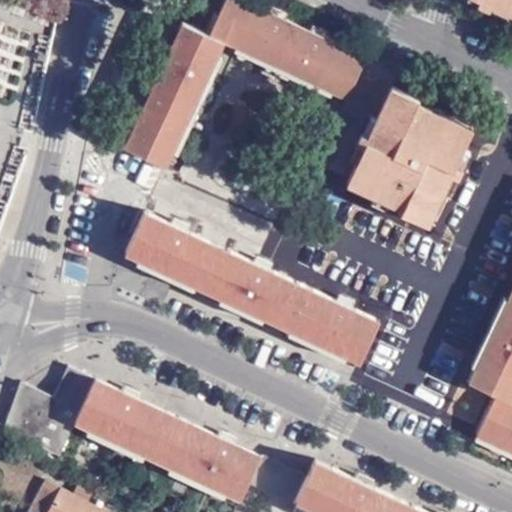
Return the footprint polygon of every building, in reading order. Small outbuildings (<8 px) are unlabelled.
[(274,66),(292,24),(265,12),(247,5),(232,0),(225,0),(209,36),(226,44),(237,49),(274,66)] [(268,6),(255,0),(249,0),(247,5),(265,12),(268,6)] [(511,0),(470,0),(478,4),(511,18),(511,0)] [(365,56),(328,38),(312,31),(292,24),(274,66),(331,93),(347,101),(365,56)] [(330,31),(313,24),(312,31),(328,38),(330,31)] [(165,61),(156,79),(199,100),(219,57),(226,44),(209,36),(184,26),(172,46),(165,61)] [(172,46),(168,43),(165,42),(158,57),(160,60),(165,61),(172,46)] [(274,66),(237,49),(235,53),(330,98),(331,93),(274,66)] [(224,58),(219,57),(199,100),(172,160),(178,159),(224,58)] [(167,171),(172,160),(199,100),(156,79),(153,86),(147,100),(125,150),(167,171)] [(453,168),(455,161),(464,145),(473,125),(420,100),(421,95),(391,82),(376,115),(357,157),(347,178),(402,204),(401,207),(429,221),(443,189),(453,168)] [(153,86),(148,85),(146,83),(140,96),(143,98),(147,100),(153,86)] [(357,157),(376,115),(367,111),(363,120),(359,129),(361,130),(359,139),(356,137),(348,154),(352,156),(357,157)] [(472,149),(468,147),(464,145),(455,161),(463,165),(472,149)] [(462,172),(453,168),(443,189),(449,192),(452,193),(462,172)] [(197,292),(207,297),(229,247),(189,229),(171,221),(145,210),(124,259),(162,275),(166,267),(200,283),(197,292)] [(189,229),(192,221),(174,213),(171,221),(189,229)] [(310,285),(271,268),(254,260),(229,247),(207,297),(241,312),(245,304),(278,320),(275,328),(284,332),(288,325),(310,285)] [(271,268),(275,260),(258,252),(254,260),(271,268)] [(162,275),(197,292),(200,283),(166,267),(162,275)] [(359,366),(379,318),(353,305),(340,300),(310,285),(288,325),(321,340),(318,346),(359,366)] [(505,291),(490,321),(495,326),(510,295),(505,291)] [(353,305),(356,297),(344,292),(340,300),(353,305)] [(490,336),(476,365),(468,384),(494,398),(511,405),(511,292),(510,295),(495,326),(490,336)] [(241,312),(275,328),(278,320),(245,304),(241,312)] [(284,332),(317,348),(318,346),(321,340),(288,325),(284,332)] [(485,333),(471,362),(476,365),(490,336),(485,333)] [(75,363),(68,377),(89,387),(94,389),(98,376),(75,363)] [(126,389),(98,376),(76,428),(148,461),(155,465),(180,414),(141,396),(126,389)] [(29,379),(11,428),(59,452),(89,387),(68,377),(59,394),(29,379)] [(127,383),(126,389),(141,396),(143,392),(127,383)] [(89,387),(59,452),(63,454),(76,428),(80,420),(94,389),(89,387)] [(511,405),(494,398),(475,438),(511,457),(511,405)] [(180,414),(155,465),(241,502),(255,478),(259,469),(263,458),(232,442),(220,435),(180,414)] [(222,428),(220,435),(232,442),(235,434),(222,428)] [(275,477),(271,485),(300,498),(312,472),(267,451),(263,458),(259,469),(275,477)] [(317,459),(312,472),(300,498),(332,511),(407,511),(412,500),(377,482),(358,474),(317,459)] [(362,467),(358,474),(377,482),(380,476),(362,467)] [(255,478),(271,485),(275,477),(259,469),(255,478)] [(112,511),(49,476),(30,509),(36,511),(112,511)] [(332,511),(300,498),(297,504),(295,510),(299,511),(332,511)] [(440,511),(439,511),(412,500),(407,511),(440,511)]
